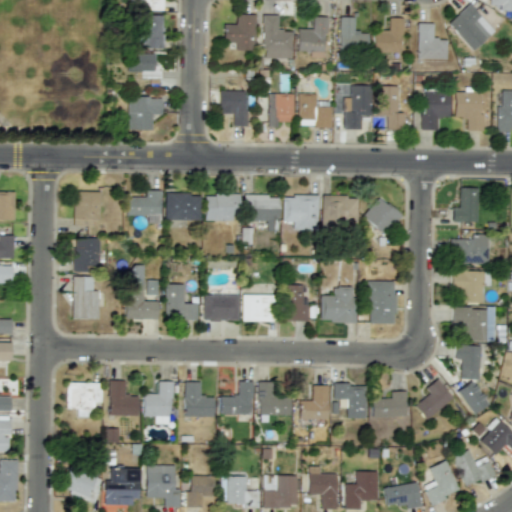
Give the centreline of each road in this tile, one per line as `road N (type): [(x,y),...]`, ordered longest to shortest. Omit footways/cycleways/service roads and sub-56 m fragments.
road 1 (residential): [(42,348),(419,352),(423,163)]
road 2 (residential): [(0,157),(511,164)]
road 3 (residential): [(40,511),(44,158)]
road 4 (residential): [(192,160),(194,0)]
